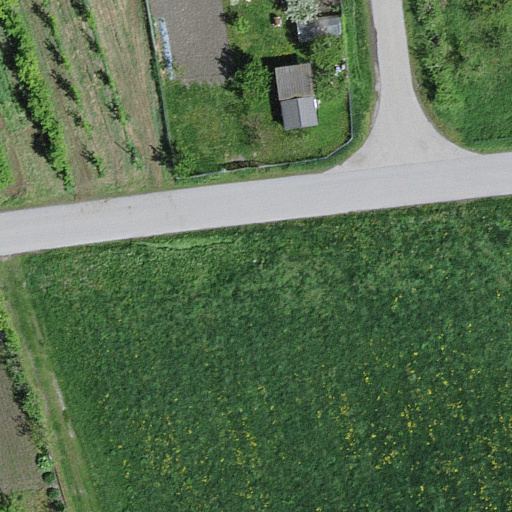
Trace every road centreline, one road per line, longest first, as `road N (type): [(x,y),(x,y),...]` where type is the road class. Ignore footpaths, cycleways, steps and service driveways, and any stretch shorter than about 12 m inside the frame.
road 1 (unclassified): [(511,177),(0,238)]
road 2 (track): [(390,188),(379,0)]
